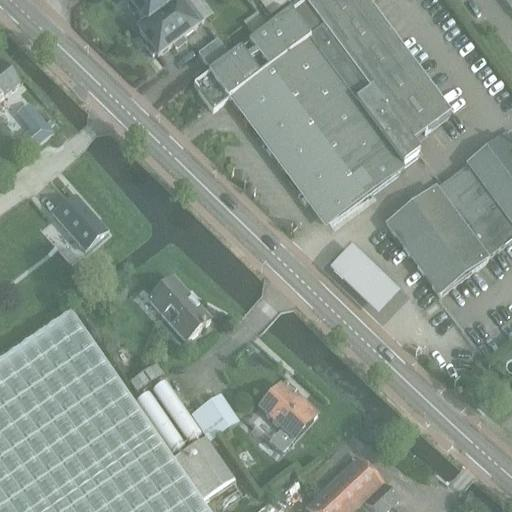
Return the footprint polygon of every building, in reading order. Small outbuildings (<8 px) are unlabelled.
[(186,0),(132,0),(128,3),(130,6),(127,9),(134,18),(137,16),(146,28),(185,1),(186,0)] [(213,116),(235,99),(331,228),(366,202),(398,179),(397,176),(420,159),(411,148),(451,119),(363,0),(313,0),(304,7),(305,7),(291,17),(208,77),(209,78),(193,89),(213,116)] [(278,0),(272,0),(255,13),(266,28),(288,13),(278,0)] [(511,15),(511,0),(502,0),(501,1),(511,15)] [(196,31),(203,25),(185,1),(146,28),(138,34),(148,48),(145,50),(152,60),(155,57),(157,60),(173,49),(175,52),(185,45),(183,42),(197,31),(196,31)] [(209,73),(228,58),(217,44),(198,58),(209,73)] [(0,64),(0,105),(20,89),(0,64)] [(33,113),(21,122),(41,146),(52,136),(33,113)] [(434,193),(386,229),(411,266),(439,301),(488,265),(487,263),(511,244),(511,152),(504,142),(467,169),(469,171),(436,196),(434,193)] [(76,201),(54,221),(85,256),(107,236),(76,201)] [(356,250),(334,273),(383,318),(405,295),(356,250)] [(172,284),(147,306),(185,349),(210,327),(172,284)] [(205,444),(172,467),(122,394),(71,319),(0,368),(0,511),(202,511),(200,509),(234,486),(205,444)] [(156,370),(130,388),(137,399),(164,381),(156,370)] [(280,390),(259,413),(294,445),(318,419),(302,404),(299,407),(280,390)] [(221,398),(200,412),(219,438),(239,424),(221,398)] [(356,461),(302,511),(358,511),(364,507),(368,511),(390,511),(398,505),(356,461)]
